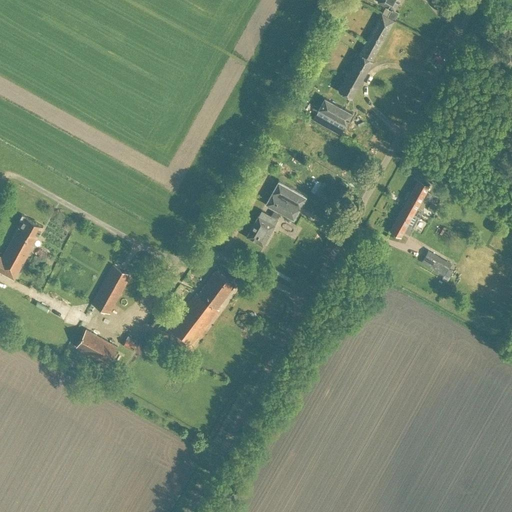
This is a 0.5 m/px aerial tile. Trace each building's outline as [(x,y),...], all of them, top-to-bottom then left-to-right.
[(387,16),(394,20),(398,12),(394,9),(399,0),(377,0),(378,1),(391,8),(387,16)] [(394,20),(387,16),(381,13),(359,52),(372,59),(394,20)] [(372,59),(359,52),(338,90),(351,97),(372,59)] [(346,124),(353,112),(324,96),(318,108),(317,109),(318,110),(317,113),(316,112),(313,119),(340,134),(344,127),(343,127),(345,124),(346,125),(346,124)] [(319,178),(314,189),(323,193),(328,181),(319,178)] [(413,214),(418,217),(422,209),(417,206),(422,196),(428,199),(431,193),(426,190),(429,184),(419,178),(403,205),(414,212),(413,214)] [(275,208),(271,215),(261,209),(246,236),(263,245),(277,218),(281,211),(293,218),(306,196),(307,195),(278,179),(265,203),(275,208)] [(427,208),(434,212),(437,207),(430,203),(427,208)] [(413,226),(418,217),(413,214),(414,212),(403,205),(390,230),(400,236),(403,231),(409,234),(413,226)] [(0,255),(0,270),(14,278),(43,225),(24,215),(1,256),(0,255)] [(444,274),(450,262),(429,250),(422,262),(444,274)] [(110,313),(131,274),(113,264),(91,302),(110,313)] [(217,308),(235,284),(216,269),(198,293),(196,292),(168,328),(191,345),(219,310),(217,308)] [(85,329),(76,345),(108,363),(117,347),(85,329)] [(132,350),(135,344),(126,339),(122,344),(132,350)]
